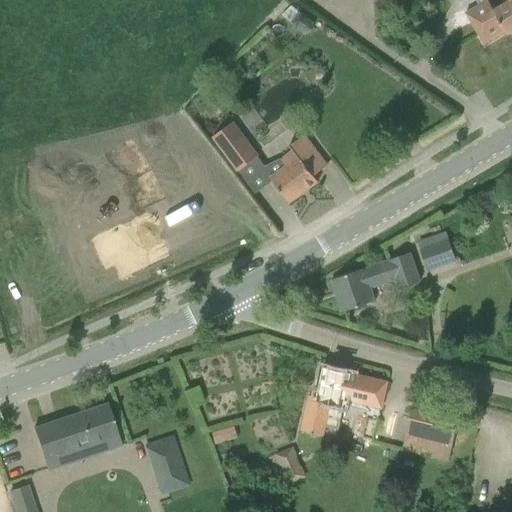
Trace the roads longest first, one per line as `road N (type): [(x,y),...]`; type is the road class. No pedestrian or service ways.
road 1 (tertiary): [(511,134),(227,300)]
road 2 (residential): [(227,300),(286,327),(511,386)]
road 3 (tertiary): [(227,300),(0,392)]
